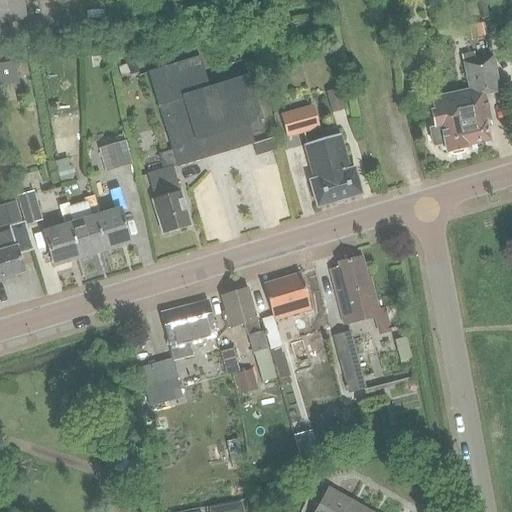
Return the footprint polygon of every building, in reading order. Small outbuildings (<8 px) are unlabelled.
[(0,0),(0,24),(27,20),(23,0),(0,0)] [(483,25),(468,28),(471,41),(486,37),(483,25)] [(241,42),(225,48),(231,66),(247,61),(241,42)] [(462,57),(463,64),(469,91),(431,100),(433,112),(431,112),(435,129),(429,130),(433,147),(444,145),(446,154),(448,154),(453,156),(453,157),(463,155),(463,154),(466,150),(468,149),(467,147),(490,142),(486,123),(491,122),(486,96),(501,93),(492,58),(476,61),(474,54),(462,57)] [(200,57),(148,73),(172,151),(177,167),(177,168),(178,168),(212,158),(209,149),(205,138),(195,141),(181,96),(210,88),(200,57)] [(127,64),(131,76),(138,74),(138,72),(135,61),(127,64)] [(10,87),(19,85),(16,63),(0,65),(0,82),(1,88),(10,87)] [(210,88),(181,96),(195,141),(205,138),(209,149),(250,136),(264,132),(261,122),(262,122),(249,76),(210,88)] [(345,111),(339,90),(326,93),(332,115),(345,111)] [(313,106),(280,116),(288,140),(297,137),(320,130),(313,106)] [(340,136),(304,146),(314,181),(310,182),(318,209),(362,196),(354,170),(350,171),(340,136)] [(274,139),(253,145),(257,157),(277,150),(274,139)] [(125,143),(99,150),(102,161),(106,174),(132,166),(125,143)] [(163,171),(148,175),(156,201),(153,202),(163,235),(190,226),(184,205),(186,204),(182,193),(180,193),(172,168),(177,167),(172,151),(158,155),(163,171)] [(25,177),(15,180),(19,192),(29,189),(25,177)] [(105,252),(131,244),(121,211),(126,210),(120,190),(110,192),(116,211),(100,216),(95,218),(105,252)] [(28,194),(17,198),(26,227),(42,222),(33,193),(28,194)] [(95,218),(100,216),(94,197),(85,200),(91,219),(74,224),(69,226),(79,260),(105,252),(95,218)] [(69,226),(74,224),(69,205),(59,208),(65,227),(43,233),(53,268),(79,260),(69,226)] [(0,280),(25,273),(20,257),(20,255),(32,251),(24,225),(11,229),(11,231),(0,234),(0,280)] [(341,269),(330,272),(343,325),(377,317),(380,316),(379,310),(371,278),(367,279),(362,257),(339,263),(341,269)] [(299,275),(310,310),(309,311),(292,315),(299,337),(327,329),(319,301),(321,300),(312,271),(299,275)] [(309,311),(310,310),(299,274),(262,285),(273,321),(309,311)] [(246,336),(260,332),(247,290),(221,298),(225,313),(221,314),(226,330),(243,325),(246,336)] [(190,345),(217,338),(207,302),(160,315),(173,362),(193,357),(190,345)] [(260,333),(247,337),(252,355),(254,355),(259,374),(273,371),(268,351),(263,333),(260,333)] [(350,333),(333,338),(348,395),(365,390),(350,333)] [(281,348),(270,351),(279,381),(290,378),(281,348)] [(233,349),(221,352),(227,376),(240,372),(233,349)] [(159,364),(138,370),(144,389),(149,408),(171,402),(159,364)] [(241,396),(244,395),(258,391),(252,371),(235,376),(241,396)] [(311,432),(294,436),(302,465),(318,460),(311,432)] [(226,443),(230,463),(242,461),(238,441),(236,441),(226,443)] [(328,489),(314,511),(344,511),(351,502),(328,489)] [(368,511),(351,502),(344,511),(368,511)]
